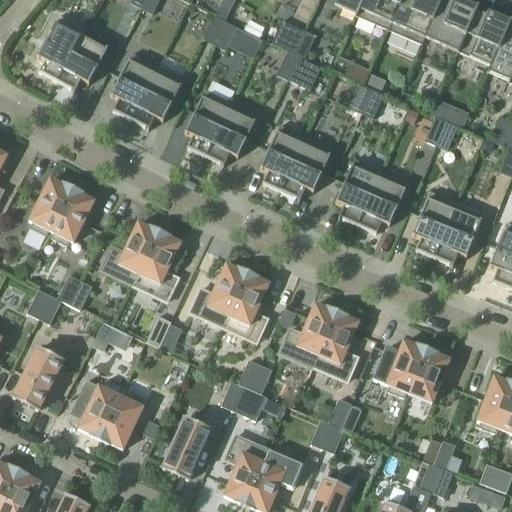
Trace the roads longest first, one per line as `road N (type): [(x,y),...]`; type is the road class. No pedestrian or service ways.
road 1 (residential): [(511,340),(99,159),(0,107)]
road 2 (residential): [(172,511),(0,429)]
